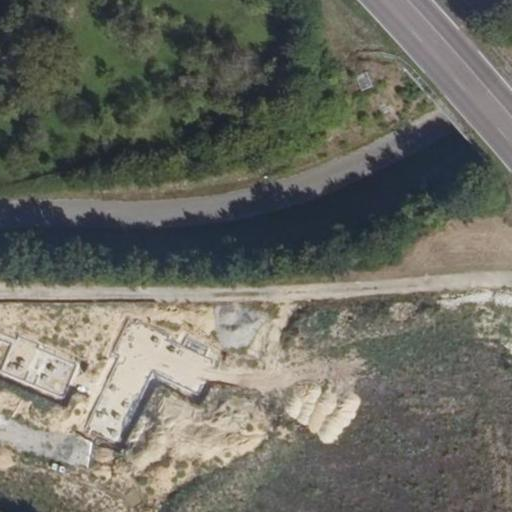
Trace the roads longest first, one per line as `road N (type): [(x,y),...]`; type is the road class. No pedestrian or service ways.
road 1 (unclassified): [(0,223),(242,207),(373,163),(511,90)]
road 2 (track): [(0,294),(219,301),(511,284)]
road 3 (primary): [(511,132),(395,0)]
